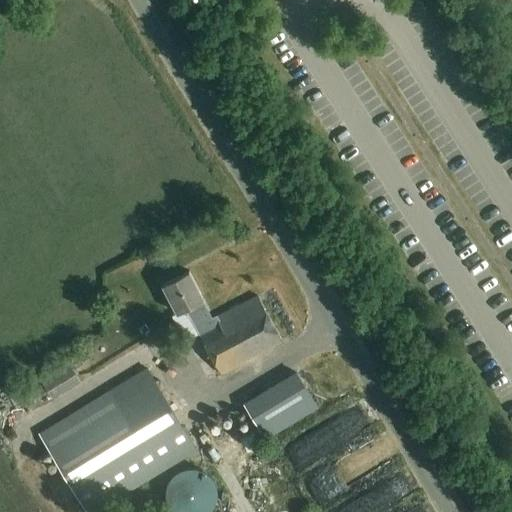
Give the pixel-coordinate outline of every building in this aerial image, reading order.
[(203,299),(189,270),(162,284),(177,312),(188,307),(221,373),(282,343),(259,297),(211,321),(202,299),(203,299)] [(39,375),(49,391),(77,374),(67,357),(39,375)] [(148,367),(40,432),(88,511),(90,511),(197,448),(148,367)] [(246,402),(268,438),(317,408),(295,372),(246,402)] [(0,403),(0,429),(22,416),(11,397),(0,403)] [(216,450),(243,511),(244,511),(264,503),(257,488),(271,482),(250,435),(216,450)] [(383,452),(299,488),(309,511),(327,511),(396,483),(383,452)] [(291,465),(297,478),(322,467),(317,454),(291,465)] [(218,511),(206,483),(165,500),(170,511),(218,511)] [(273,504),(276,511),(296,511),(290,497),(273,504)]
